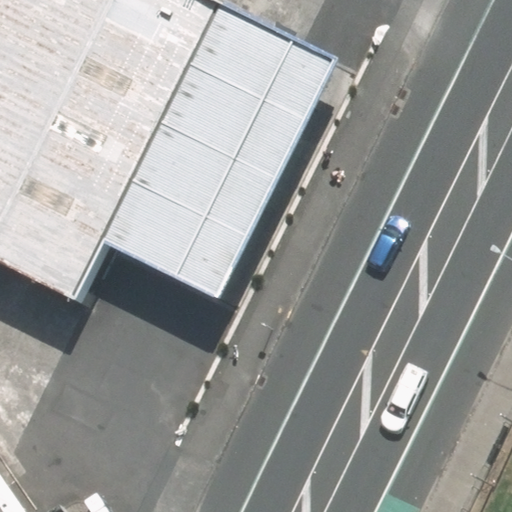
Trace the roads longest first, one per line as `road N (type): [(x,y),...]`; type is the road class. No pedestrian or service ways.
road 1 (primary): [(511,104),(309,511)]
road 2 (unknown): [(195,511),(0,321)]
